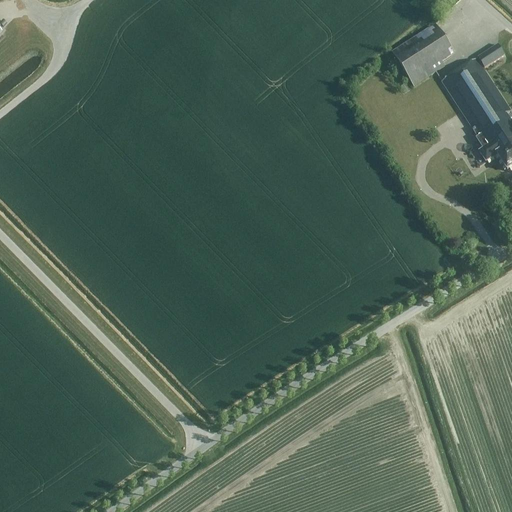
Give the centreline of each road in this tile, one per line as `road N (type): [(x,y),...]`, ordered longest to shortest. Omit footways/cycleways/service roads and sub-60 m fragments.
road 1 (unclassified): [(203,447),(511,247)]
road 2 (unclassified): [(203,447),(0,235)]
road 3 (unclassified): [(0,114),(48,75),(88,0)]
